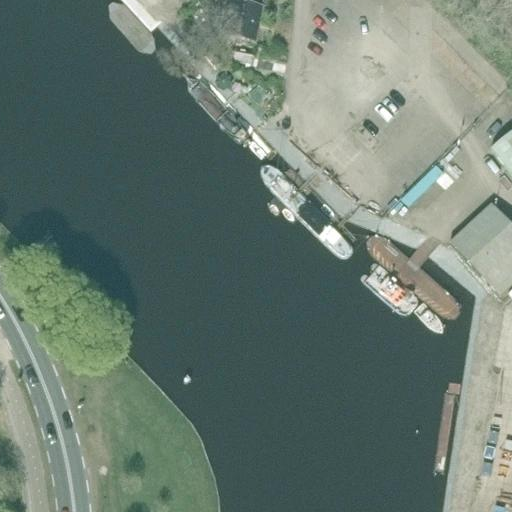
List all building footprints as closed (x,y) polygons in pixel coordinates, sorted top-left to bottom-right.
[(255,0),(227,0),(225,14),(224,17),(259,24),(264,1),(255,0)] [(224,17),(225,14),(214,12),(212,25),(222,27),(219,40),(255,47),(259,24),(224,17)] [(253,141),(193,76),(180,88),(240,153),(253,141)] [(511,135),(491,152),(511,179),(511,135)] [(354,245),(259,154),(239,175),(336,269),(354,245)] [(428,226),(463,172),(447,162),(413,216),(428,226)] [(511,287),(511,231),(491,208),(450,246),(489,287),(499,299),(511,287)]
